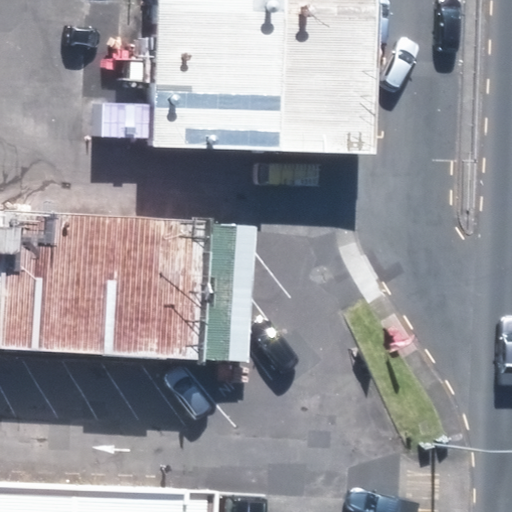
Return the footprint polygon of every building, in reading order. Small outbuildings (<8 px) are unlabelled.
[(354,0),(154,0),(152,149),(352,153),(354,0)] [(77,56),(76,103),(121,104),(122,57),(77,56)] [(176,206),(0,202),(0,357),(173,361),(176,206)] [(0,511),(168,511),(169,489),(0,480),(0,511)] [(181,489),(169,489),(168,511),(197,511),(198,490),(181,489)]
